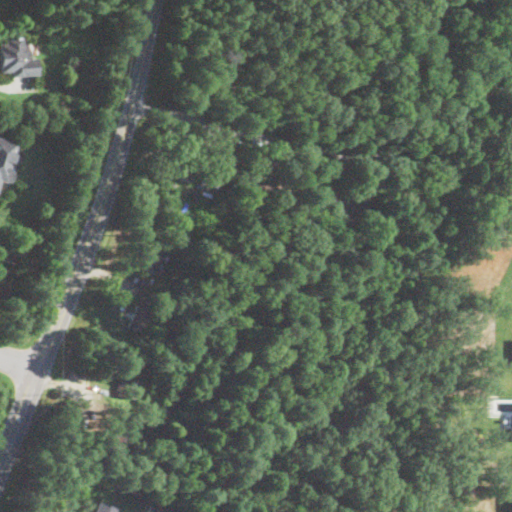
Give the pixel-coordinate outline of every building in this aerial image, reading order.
[(34,73),(34,56),(26,56),(25,36),(0,36),(0,70),(7,70),(7,74),(34,73)] [(16,141),(0,136),(0,178),(10,181),(13,169),(9,168),(12,158),(19,160),(22,150),(14,148),(16,141)] [(185,141),(172,174),(188,181),(202,148),(185,141)] [(256,180),(252,198),(287,206),(290,188),(256,180)] [(328,197),(323,215),(360,225),(365,206),(328,197)] [(136,265),(158,273),(167,250),(145,242),(136,265)] [(136,379),(120,375),(116,393),(132,397),(136,379)] [(91,511),(112,511),(115,505),(95,499),(91,511)] [(163,511),(165,509),(149,502),(144,511),(163,511)]
